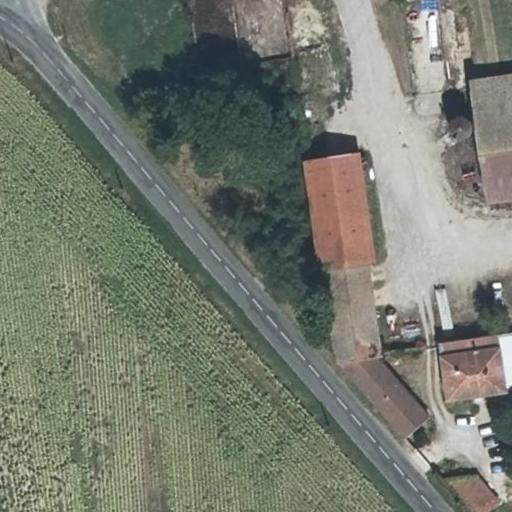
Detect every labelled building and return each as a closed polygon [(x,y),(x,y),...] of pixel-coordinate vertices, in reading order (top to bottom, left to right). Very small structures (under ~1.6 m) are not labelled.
[(286,30),(266,31),(267,54),(287,53),(286,30)] [(487,213),(511,210),(511,93),(472,98),(487,213)] [(305,180),(334,375),(377,369),(365,280),(371,280),(355,173),(305,180)] [(447,416),(506,408),(498,352),(438,360),(447,416)] [(377,369),(334,375),(399,452),(425,432),(377,369)] [(445,485),(466,511),(484,511),(498,501),(470,465),(445,485)]
